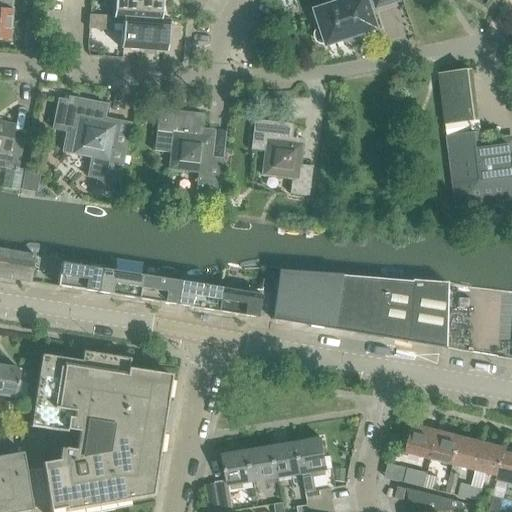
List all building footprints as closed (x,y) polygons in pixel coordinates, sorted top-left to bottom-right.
[(0,0),(0,39),(9,41),(11,9),(10,9),(10,0),(0,0)] [(113,0),(112,18),(113,19),(159,23),(160,22),(161,2),(150,1),(150,0),(113,0)] [(321,28),(317,30),(315,34),(315,39),(318,42),(322,44),(326,44),(327,47),(335,44),(379,30),(372,10),(400,1),(399,0),(336,0),(338,3),(335,3),(315,10),(321,28)] [(168,22),(160,22),(159,23),(113,19),(112,18),(89,16),(87,30),(112,32),(113,25),(122,26),(120,50),(166,54),(168,22)] [(439,75),(445,125),(479,120),(473,71),(439,75)] [(57,101),(52,130),(61,132),(65,133),(61,154),(71,156),(90,160),(86,178),(93,179),(96,180),(95,189),(112,192),(114,184),(119,185),(126,147),(111,144),(115,126),(103,124),(106,107),(68,99),(67,103),(57,101)] [(158,111),(153,152),(171,154),(169,171),(197,174),(194,199),(218,201),(223,160),(211,159),(214,131),(201,130),(203,116),(158,111)] [(308,198),(311,168),(299,167),(301,145),(290,144),(292,127),(253,122),(250,151),(264,153),(261,177),(291,181),(289,196),(308,198)] [(0,169),(5,170),(17,172),(18,169),(23,141),(11,139),(13,128),(0,125),(0,169)] [(457,213),(511,206),(511,162),(511,153),(502,146),(486,148),(484,132),(447,137),(457,213)] [(27,150),(24,167),(43,170),(46,153),(27,150)] [(5,170),(1,188),(19,192),(23,170),(18,169),(17,172),(5,170)] [(0,278),(30,283),(34,257),(0,251),(0,278)] [(57,287),(97,293),(101,267),(89,266),(89,269),(61,264),(57,287)] [(97,293),(136,300),(140,277),(113,272),(113,269),(101,267),(97,293)] [(271,321),(332,330),(335,331),(408,343),(442,349),(445,283),(412,281),(412,283),(339,278),(339,276),(310,272),(276,271),(275,283),(271,319),(271,321)] [(136,300),(176,306),(180,280),(169,278),(168,281),(140,277),(136,300)] [(176,306),(216,313),(220,290),(192,285),(193,282),(180,280),(176,306)] [(256,318),(256,319),(271,321),(271,319),(275,283),(262,281),(260,292),(256,318)] [(247,294),(220,290),(216,313),(256,319),(256,318),(260,292),(248,290),(247,294)] [(41,464),(49,511),(105,511),(129,508),(128,500),(152,496),(170,376),(128,369),(129,359),(82,352),(81,362),(41,356),(30,425),(76,432),(73,451),(58,448),(56,461),(41,464)] [(0,397),(14,400),(19,372),(18,372),(18,371),(0,367),(0,397)] [(406,454),(429,460),(436,433),(413,427),(406,454)] [(436,433),(429,460),(452,466),(459,438),(436,433)] [(307,505),(307,506),(333,502),(331,490),(315,493),(312,474),(328,472),(326,465),(322,438),(297,443),(302,475),(307,505)] [(482,444),(459,438),(452,466),(474,472),(482,444)] [(297,443),(272,447),(278,479),(302,475),(297,443)] [(504,450),(482,444),(474,472),(471,486),(482,488),(485,475),(497,478),(504,450)] [(272,447),(249,451),(254,483),(278,479),(272,447)] [(506,450),(504,450),(497,478),(496,481),(511,485),(511,455),(505,454),(506,450)] [(229,487),(254,483),(249,451),(224,455),(225,465),(228,481),(216,483),(220,511),(228,511),(233,511),(229,487)] [(0,511),(23,511),(32,510),(22,453),(0,456),(0,511)] [(444,495),(453,497),(459,476),(450,473),(444,495)] [(417,475),(414,487),(422,489),(422,488),(425,477),(417,475)] [(425,477),(422,488),(434,491),(437,478),(425,475),(425,477)] [(461,484),(458,497),(469,500),(472,487),(461,484)] [(472,487),(469,500),(478,502),(479,502),(482,490),(472,487)] [(408,490),(407,490),(407,491),(410,511),(447,511),(463,509),(462,503),(408,490)] [(502,511),(504,501),(491,497),(487,511),(502,511)] [(275,504),(276,511),(285,511),(284,502),(275,504)] [(334,511),(333,502),(307,506),(307,505),(298,507),(298,511),(334,511)]
